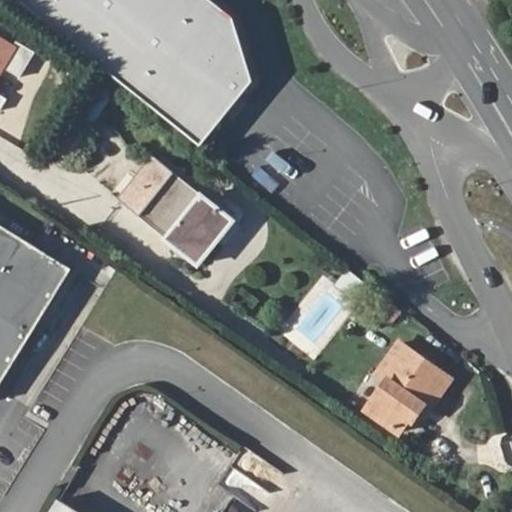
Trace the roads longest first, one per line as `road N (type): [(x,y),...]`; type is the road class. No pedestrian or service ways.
road 1 (residential): [(511,340),(414,108)]
road 2 (tertiary): [(304,0),(324,37),(356,69),(414,108)]
road 3 (tertiary): [(414,108),(485,155),(511,185)]
